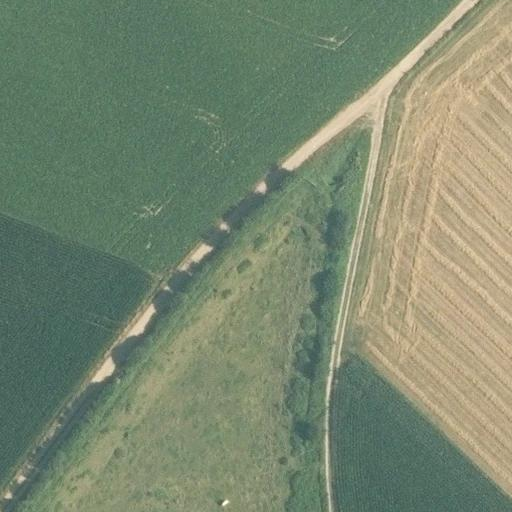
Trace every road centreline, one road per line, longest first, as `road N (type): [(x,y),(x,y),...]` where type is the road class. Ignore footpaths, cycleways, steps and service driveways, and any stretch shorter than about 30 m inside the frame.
road 1 (track): [(378,89),(150,305),(3,511)]
road 2 (track): [(378,89),(378,153),(336,366),(330,456),(337,511)]
road 3 (track): [(467,0),(378,89)]
